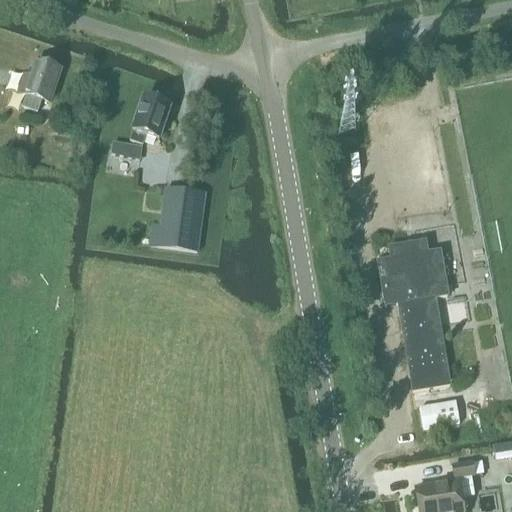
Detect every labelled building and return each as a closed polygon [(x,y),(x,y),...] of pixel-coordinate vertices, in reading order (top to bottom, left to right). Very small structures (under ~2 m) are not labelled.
[(50,105),(61,73),(35,64),(31,78),(27,76),(20,95),(27,98),(23,110),(38,115),(42,103),(50,105)] [(159,143),(170,108),(144,100),(131,144),(143,148),(146,139),(159,143)] [(151,228),(149,248),(197,255),(205,198),(169,193),(164,230),(151,228)] [(427,256),(425,244),(388,250),(390,262),(377,264),(385,309),(398,307),(412,395),(450,389),(435,301),(448,299),(440,254),(427,256)] [(455,404),(419,411),(420,413),(423,434),(459,428),(456,405),(455,404)] [(454,481),(474,478),(471,462),(451,466),(454,481)] [(461,501),(458,485),(415,492),(418,511),(466,511),(467,511),(465,503),(463,501),(461,501)]
